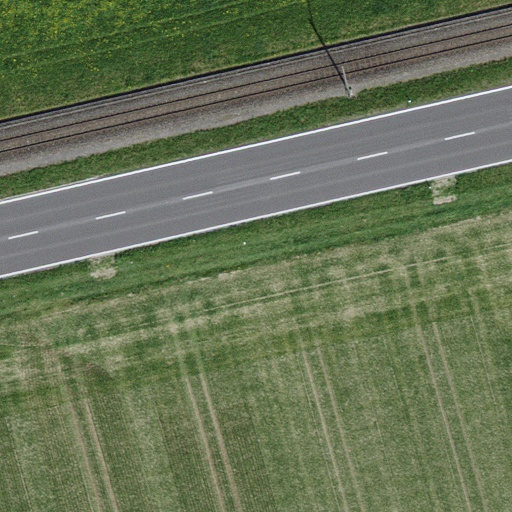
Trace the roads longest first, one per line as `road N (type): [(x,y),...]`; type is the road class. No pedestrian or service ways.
road 1 (track): [(511,216),(0,333)]
road 2 (primary): [(0,247),(511,130)]
